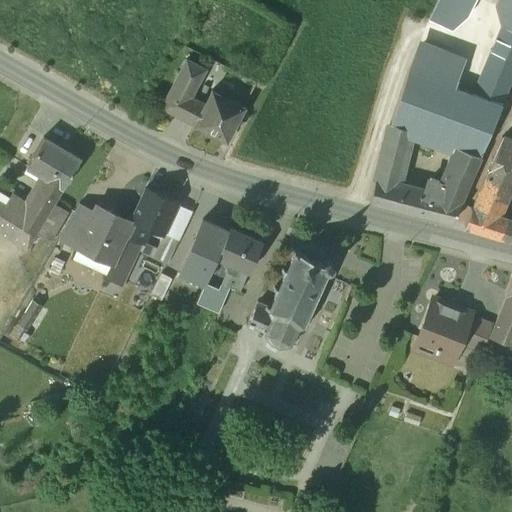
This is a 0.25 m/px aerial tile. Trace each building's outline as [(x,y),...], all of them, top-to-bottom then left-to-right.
[(438,0),(428,20),(457,31),(468,0),(438,0)] [(486,92),(479,95),(501,104),(502,105),(506,97),(511,81),(511,0),(504,0),(494,24),(511,32),(486,92)] [(408,68),(463,89),(476,56),(421,34),(414,46),(408,68)] [(186,59),(161,107),(180,116),(197,83),(204,68),(186,59)] [(463,89),(408,68),(390,123),(409,130),(458,147),(479,95),(463,89)] [(244,107),(197,83),(180,116),(227,141),(244,107)] [(458,147),(448,172),(468,179),(476,160),(477,160),(486,141),(501,104),(479,95),(458,147)] [(390,123),(374,180),(395,185),(409,130),(390,123)] [(80,159),(44,137),(26,167),(47,179),(62,188),(63,188),(80,159)] [(511,139),(509,138),(495,171),(511,177),(511,139)] [(509,185),(511,178),(511,177),(495,171),(494,174),(491,172),(487,182),(490,183),(507,190),(509,185)] [(468,179),(448,172),(437,196),(458,202),(468,179)] [(62,188),(47,179),(42,185),(40,184),(16,224),(17,225),(35,235),(52,205),(62,188)] [(395,185),(374,180),(369,202),(398,209),(403,188),(395,185)] [(507,190),(490,183),(486,195),(483,194),(477,209),(497,215),(507,190)] [(176,203),(145,188),(130,219),(131,220),(147,227),(161,234),(172,214),(176,203)] [(437,196),(403,188),(398,209),(453,223),(461,203),(458,202),(437,196)] [(71,217),(52,205),(35,235),(33,240),(52,250),(59,239),(71,217)] [(93,213),(79,206),(71,217),(59,239),(79,247),(94,214),(93,213)] [(129,222),(96,207),(93,213),(94,214),(79,247),(74,258),(107,273),(112,262),(124,235),(131,220),(130,219),(129,222)] [(477,209),(471,208),(464,226),(499,237),(506,219),(497,215),(477,209)] [(172,214),(161,234),(165,236),(177,242),(187,221),(172,214)] [(511,220),(506,219),(499,237),(509,240),(511,231),(511,220)] [(147,227),(131,220),(124,235),(140,242),(147,227)] [(216,258),(227,231),(201,220),(179,272),(205,283),(216,258)] [(33,240),(35,235),(17,225),(8,239),(27,250),(33,240)] [(262,241),(229,227),(227,231),(216,258),(248,272),(262,241)] [(107,273),(104,279),(120,286),(136,250),(140,242),(124,235),(112,262),(107,273)] [(158,260),(166,264),(177,242),(165,236),(163,241),(159,240),(156,249),(152,257),(158,260)] [(156,249),(140,242),(136,250),(152,257),(156,249)] [(296,246),(295,249),(292,247),(290,251),(294,252),(286,269),(282,267),(280,270),(285,272),(278,287),(274,285),(272,288),(277,290),(270,306),(257,300),(247,322),(263,329),(269,338),(267,340),(268,342),(271,339),(277,342),(277,346),(279,346),(280,343),(289,341),(293,343),(302,324),(306,326),(308,323),(303,321),(310,305),(315,307),(316,304),(311,302),(318,287),(323,289),(324,286),(320,284),(326,270),(328,270),(329,270),(331,269),(332,267),(332,265),(332,263),(331,262),(329,261),(327,260),(325,261),(324,261),(298,250),(299,247),(296,246)] [(248,272),(216,258),(205,283),(196,303),(218,312),(230,286),(240,291),(248,272)] [(158,260),(155,267),(163,270),(166,264),(158,260)] [(150,294),(161,298),(170,278),(160,273),(150,294)] [(511,294),(507,293),(495,322),(511,327),(511,294)] [(454,307),(432,298),(413,347),(435,355),(438,348),(454,354),(458,342),(469,316),(453,310),(454,307)] [(492,325),(469,316),(458,342),(481,351),(492,325)] [(511,341),(511,327),(495,322),(490,334),(511,342),(511,341)]
